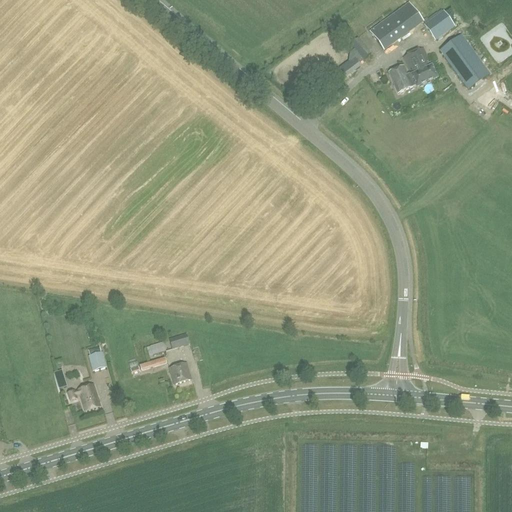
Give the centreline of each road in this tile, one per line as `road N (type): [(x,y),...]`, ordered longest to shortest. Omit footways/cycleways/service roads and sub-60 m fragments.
road 1 (tertiary): [(400,339),(402,266),(377,200),(149,0)]
road 2 (secondary): [(0,477),(247,403),(388,395)]
